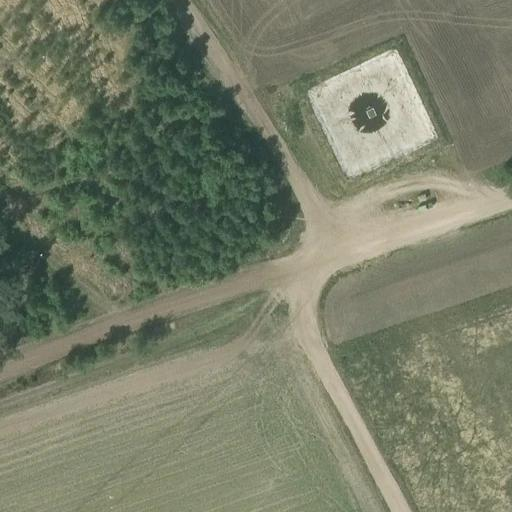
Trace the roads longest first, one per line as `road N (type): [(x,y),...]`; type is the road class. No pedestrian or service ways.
road 1 (track): [(174,0),(346,253)]
road 2 (track): [(283,274),(0,371)]
road 3 (track): [(283,274),(405,511)]
road 4 (track): [(346,253),(511,196)]
